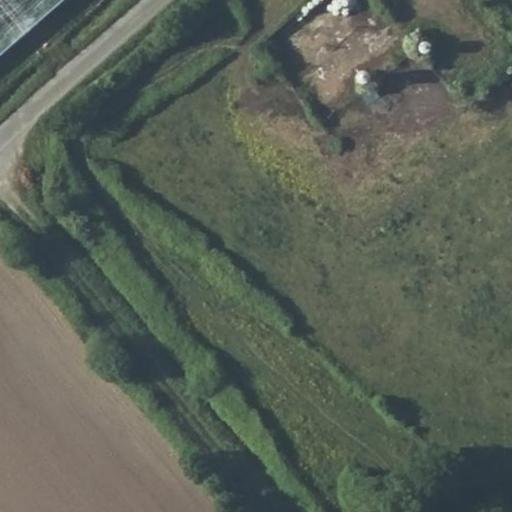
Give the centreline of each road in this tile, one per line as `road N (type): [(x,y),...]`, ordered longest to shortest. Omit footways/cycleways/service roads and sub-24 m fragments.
road 1 (track): [(0,187),(261,511)]
road 2 (unclassified): [(0,140),(161,0)]
